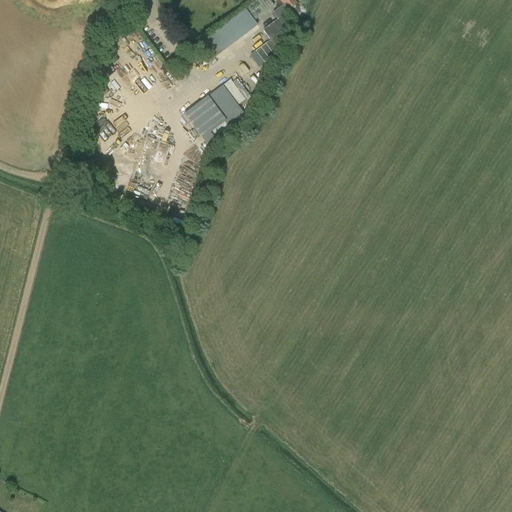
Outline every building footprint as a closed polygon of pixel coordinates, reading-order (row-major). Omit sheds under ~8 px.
[(268,0),(259,0),(245,11),(253,22),(274,6),(268,0)] [(296,6),(291,0),(278,0),(282,7),(284,6),(287,11),(296,6)] [(263,32),(271,41),(256,53),(264,63),(268,60),(278,52),(274,47),(283,40),(279,35),(289,28),(281,18),(287,14),(289,13),(287,11),(284,6),(282,7),(273,14),(278,21),(263,32)] [(245,11),(232,21),(202,44),(214,60),(226,51),(235,45),(257,28),(258,27),(253,22),(245,11)] [(237,77),(185,114),(207,144),(246,116),(239,105),(251,97),(237,77)] [(141,154),(140,158),(162,166),(167,155),(164,154),(166,149),(163,148),(168,137),(163,136),(161,143),(142,135),(137,147),(136,147),(134,151),(141,154)]
